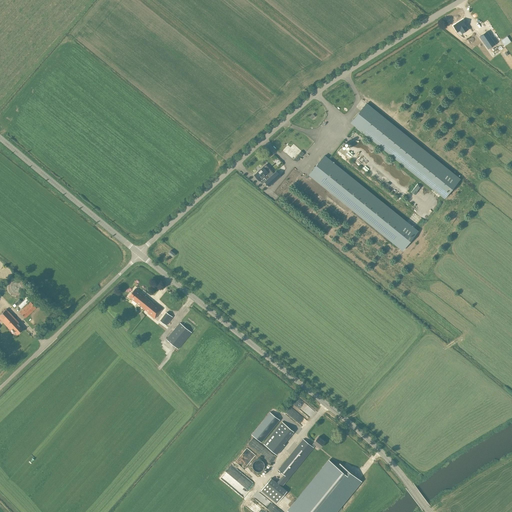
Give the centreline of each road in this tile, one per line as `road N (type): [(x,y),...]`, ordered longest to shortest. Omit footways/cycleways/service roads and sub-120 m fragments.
road 1 (unclassified): [(139,252),(301,101),(461,0)]
road 2 (tertiary): [(429,511),(372,444),(139,252)]
road 3 (unclassified): [(0,387),(139,252)]
road 4 (tertiary): [(139,252),(0,139)]
